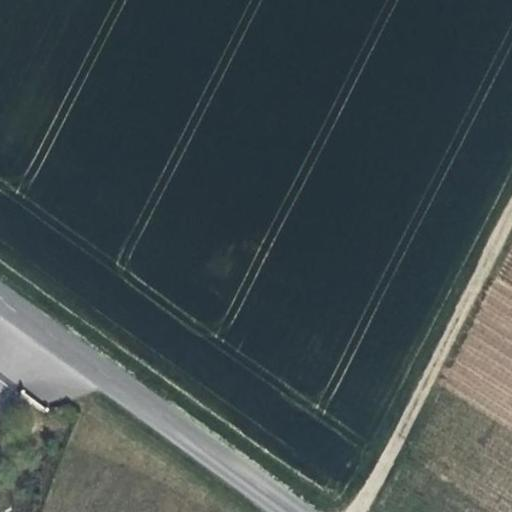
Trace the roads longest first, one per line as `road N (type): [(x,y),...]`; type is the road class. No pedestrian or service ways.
road 1 (tertiary): [(0,297),(291,511)]
road 2 (track): [(360,511),(511,221)]
